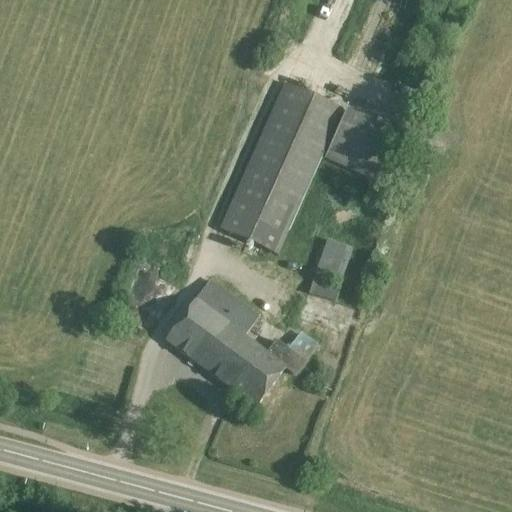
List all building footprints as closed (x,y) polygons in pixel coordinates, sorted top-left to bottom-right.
[(343,112),(284,85),(220,231),(278,257),(343,112)] [(403,138),(346,112),(324,162),(381,187),(403,138)] [(339,285),(352,251),(325,242),(313,275),(339,285)] [(311,281),(307,295),(334,304),(339,290),(311,281)] [(295,378),(305,364),(318,347),(301,334),(288,351),(276,342),(267,354),(244,338),(259,318),(212,282),(166,344),(255,410),(285,371),(295,378)]
